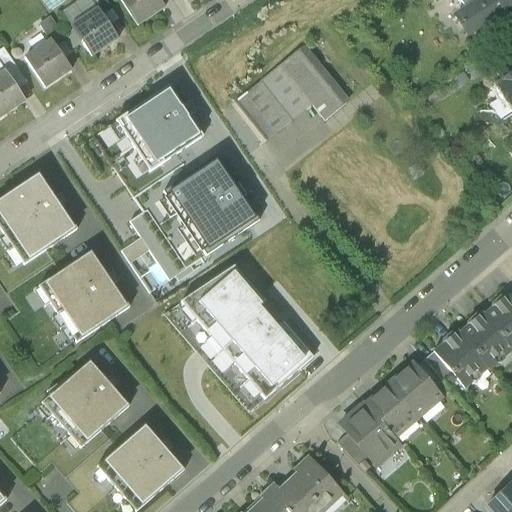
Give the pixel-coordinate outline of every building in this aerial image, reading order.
[(89,0),(97,10),(105,23),(115,16),(104,0),(89,0)] [(118,0),(135,26),(162,8),(156,0),(118,0)] [(511,11),(504,0),(456,0),(466,15),(454,23),(468,44),(511,14),(511,11)] [(97,10),(70,28),(90,58),(117,40),(105,23),(97,10)] [(38,27),(49,43),(54,50),(65,43),(49,19),(38,27)] [(49,43),(23,60),(42,90),(68,72),(54,50),(49,43)] [(244,96),(236,104),(266,140),(310,105),(323,121),(347,102),(304,48),(244,96)] [(0,50),(0,66),(3,72),(8,79),(18,72),(3,49),(0,50)] [(479,59),(466,69),(474,80),(487,70),(479,59)] [(3,72),(0,74),(0,117),(24,102),(8,79),(3,72)] [(511,75),(496,86),(511,109),(511,75)] [(175,157),(201,139),(188,118),(190,117),(183,107),(181,108),(168,88),(114,124),(148,174),(175,157)] [(148,174),(114,124),(76,150),(97,181),(112,171),(132,200),(182,167),(175,157),(148,174)] [(235,188),(215,159),(188,177),(162,195),(165,199),(163,201),(199,255),(201,254),(204,258),(258,223),(242,199),(244,198),(236,187),(235,188)] [(182,167),(132,200),(141,215),(128,224),(168,283),(204,258),(201,254),(199,255),(163,201),(165,199),(162,195),(188,177),(182,167)] [(37,175),(0,200),(0,234),(22,267),(75,231),(37,175)] [(91,254),(38,290),(75,346),(128,310),(91,254)] [(232,269),(162,316),(247,415),(311,360),(281,326),(276,330),(267,320),(258,309),(259,308),(263,305),(232,269)] [(511,304),(507,298),(485,317),(511,349),(511,304)] [(483,315),(458,336),(487,369),(488,371),(511,350),(511,349),(485,317),(483,315)] [(463,390),(487,369),(458,336),(457,334),(432,355),(452,377),(463,390)] [(432,355),(423,362),(443,385),(452,377),(432,355)] [(435,392),(443,385),(423,362),(416,369),(435,392)] [(88,364),(40,406),(79,451),(128,409),(88,364)] [(412,364),(387,385),(418,421),(442,400),(435,392),(416,369),(412,364)] [(394,441),(418,421),(387,385),(364,406),(394,441)] [(400,448),(394,441),(364,406),(339,427),(347,436),(367,459),(375,469),(400,448)] [(143,427),(95,469),(132,511),(137,511),(183,472),(143,427)] [(363,462),(367,459),(347,436),(338,444),(357,467),(363,462)] [(326,511),(343,496),(308,458),(293,472),(296,475),(278,492),(296,511),(326,511)] [(369,469),(363,462),(357,467),(363,474),(369,469)] [(511,511),(511,484),(488,506),(492,511),(511,511)] [(262,502),(251,511),(296,511),(278,492),(272,486),(258,498),(262,502)]
